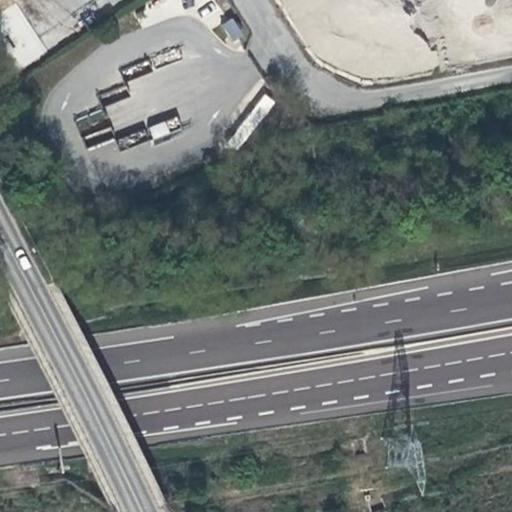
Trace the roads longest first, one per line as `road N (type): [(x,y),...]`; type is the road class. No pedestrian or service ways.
road 1 (motorway): [(0,437),(511,353)]
road 2 (motorway): [(511,302),(0,379)]
road 3 (secondary): [(147,511),(0,217)]
